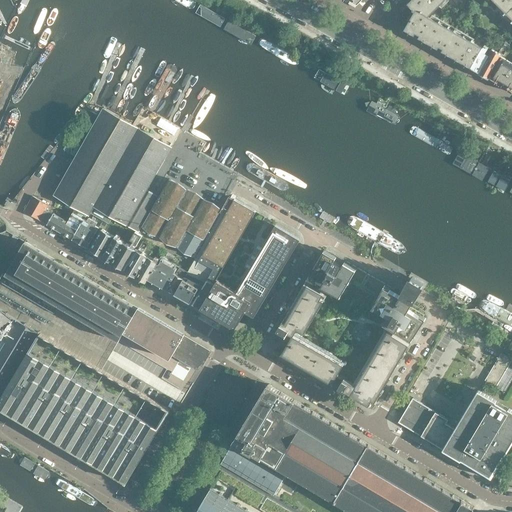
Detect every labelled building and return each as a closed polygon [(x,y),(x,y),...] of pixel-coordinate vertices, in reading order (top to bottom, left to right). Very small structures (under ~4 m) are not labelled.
[(193,0),(174,0),(190,9),(191,9),(192,9),(193,9),(194,9),(194,8),(195,8),(195,7),(196,6),(196,5),(196,4),(196,3),(196,2),(195,1),(193,0)] [(410,0),(407,4),(408,5),(407,5),(407,6),(407,7),(408,8),(408,9),(409,9),(410,9),(411,9),(412,8),(413,9),(412,10),(414,12),(416,9),(429,16),(439,6),(441,7),(448,0),(410,0)] [(511,0),(492,0),(511,19),(511,0)] [(225,19),(200,5),(195,13),(220,28),(225,19)] [(428,43),(440,22),(429,16),(416,9),(414,12),(412,10),(403,26),(405,27),(404,30),(414,36),(416,33),(419,36),(418,38),(428,43)] [(229,21),(225,29),(252,45),(257,36),(229,21)] [(451,57),(463,36),(454,31),(456,28),(450,25),(449,28),(440,22),(428,43),(451,57)] [(472,68),(483,47),(463,36),(451,57),(472,68)] [(260,44),(260,45),(268,51),(293,65),(294,65),(295,65),(296,65),(297,65),(298,64),(299,64),(299,63),(299,62),(299,61),(299,60),(299,59),(298,59),(298,58),(297,57),(273,43),(264,39),(263,39),(262,40),(261,41),(260,42),(260,43),(260,44)] [(489,78),(505,50),(508,45),(505,43),(498,52),(492,49),(489,55),(479,72),(489,78)] [(479,72),(489,55),(485,53),(489,47),(484,45),(483,47),(472,68),(479,72)] [(0,109),(25,64),(27,61),(26,59),(25,57),(23,56),(6,46),(4,46),(3,46),(1,47),(0,48),(0,109)] [(511,53),(505,50),(489,78),(497,82),(511,91),(511,53)] [(319,70),(314,79),(345,96),(350,88),(319,70)] [(367,112),(397,127),(403,114),(375,99),(366,103),(367,112)] [(146,189),(171,145),(112,113),(103,107),(54,195),(78,209),(79,207),(81,206),(88,210),(91,204),(94,206),(113,217),(126,225),(139,232),(159,196),(152,192),(146,189)] [(450,157),(455,148),(417,125),(412,134),(450,157)] [(482,182),(490,168),(460,150),(452,164),(482,182)] [(511,180),(493,170),(486,183),(506,195),(511,184),(511,180)] [(227,270),(259,214),(255,211),(234,199),(235,198),(231,196),(230,197),(229,196),(222,209),(169,179),(142,227),(194,257),(196,258),(192,265),(191,265),(187,272),(187,271),(175,293),(201,308),(217,281),(216,280),(223,267),(227,270)] [(46,210),(48,205),(33,196),(24,211),(40,220),(44,213),(46,210)] [(72,239),(84,219),(73,212),(68,222),(53,213),(53,214),(51,218),(47,224),(72,239)] [(47,224),(51,218),(44,213),(40,220),(47,224)] [(354,217),(349,220),(348,226),(400,255),(406,254),(405,247),(354,217)] [(102,257),(115,236),(114,236),(102,229),(103,229),(102,229),(96,239),(93,238),(99,228),(95,225),(97,222),(90,218),(88,221),(84,219),(72,239),(87,248),(87,247),(90,249),(90,250),(91,250),(102,257)] [(255,316),(300,241),(301,239),(290,233),(289,235),(285,232),(286,230),(276,224),(236,291),(218,280),(217,281),(201,308),(224,322),(225,321),(228,323),(227,323),(235,328),(240,320),(241,317),(242,317),(246,311),(255,316)] [(129,235),(132,229),(126,227),(123,232),(129,235)] [(123,268),(135,248),(142,236),(135,232),(130,240),(133,242),(131,245),(124,242),(112,263),(113,263),(123,269),(123,268)] [(112,263),(124,242),(119,239),(121,237),(116,234),(115,236),(102,257),(103,257),(112,262),(112,263)] [(138,308),(111,292),(25,241),(6,274),(119,341),(124,332),(170,359),(172,355),(197,370),(200,366),(202,367),(206,360),(211,351),(185,334),(139,307),(138,308)] [(137,277),(149,256),(143,253),(144,250),(140,248),(127,270),(126,270),(136,276),(136,277),(137,277)] [(415,335),(426,318),(425,317),(425,318),(424,317),(424,315),(423,314),(422,312),(421,311),(419,310),(417,310),(411,306),(419,292),(423,286),(422,286),(410,280),(407,285),(402,294),(345,260),(342,265),(334,261),(336,257),(325,250),(324,250),(310,274),(308,278),(310,279),(307,284),(305,283),(306,283),(305,282),(304,284),(299,293),(301,294),(300,296),(298,295),(297,297),(292,305),(293,306),(292,308),(291,307),(290,309),(285,318),(286,319),(285,320),(283,319),(277,330),(286,335),(288,332),(293,335),(282,354),(332,384),(338,375),(344,378),(339,387),(372,407),(409,344),(407,343),(410,338),(412,339),(415,335)] [(146,282),(149,278),(159,259),(155,256),(153,258),(149,256),(137,277),(146,282)] [(167,288),(179,267),(161,256),(159,259),(149,278),(167,288)] [(175,293),(187,271),(179,267),(167,288),(175,293)] [(447,290),(471,303),(473,298),(451,284),(446,286),(447,290)] [(511,315),(483,300),(478,304),(478,309),(511,327),(511,315)] [(0,401),(40,333),(0,309),(0,401)] [(169,409),(40,333),(0,401),(0,408),(15,417),(125,482),(126,483),(126,482),(133,471),(134,470),(133,470),(140,459),(141,458),(147,447),(148,446),(154,435),(155,435),(155,434),(162,423),(162,422),(169,411),(170,410),(169,409)] [(495,389),(511,360),(511,359),(501,353),(483,382),(495,389)] [(464,501),(424,477),(424,478),(423,478),(416,474),(416,473),(415,473),(416,472),(350,433),(349,434),(342,430),(343,429),(294,399),(283,393),(281,392),(270,385),(271,385),(268,384),(267,386),(264,385),(261,389),(264,391),(257,403),(256,403),(245,423),(236,438),(233,442),(218,468),(221,470),(217,477),(238,489),(235,494),(257,508),(261,502),(263,503),(259,509),(264,511),(471,511),(474,507),(464,501)] [(492,478),(511,443),(511,409),(509,408),(508,408),(496,401),(496,400),(479,390),(479,389),(478,389),(478,390),(477,390),(455,428),(446,423),(449,419),(413,398),(398,422),(442,449),(442,450),(443,450),(460,460),(461,460),(473,467),(473,468),(490,478),(491,478),(492,478)] [(0,451),(14,460),(15,460),(16,460),(17,460),(18,459),(18,458),(19,458),(19,457),(19,456),(18,456),(18,455),(0,443),(0,451)] [(26,458),(21,466),(46,481),(51,473),(26,458)] [(83,492),(66,482),(62,488),(79,499),(83,492)] [(250,511),(247,510),(248,510),(247,509),(246,508),(245,508),(239,505),(239,504),(238,504),(237,503),(236,503),(236,504),(237,504),(235,507),(227,502),(229,500),(230,500),(230,499),(229,499),(230,498),(229,498),(228,498),(227,498),(221,494),(221,493),(220,492),(220,493),(219,492),(219,493),(212,489),(213,489),(212,488),(211,487),(210,489),(206,495),(205,497),(201,504),(200,506),(196,511),(250,511)]
